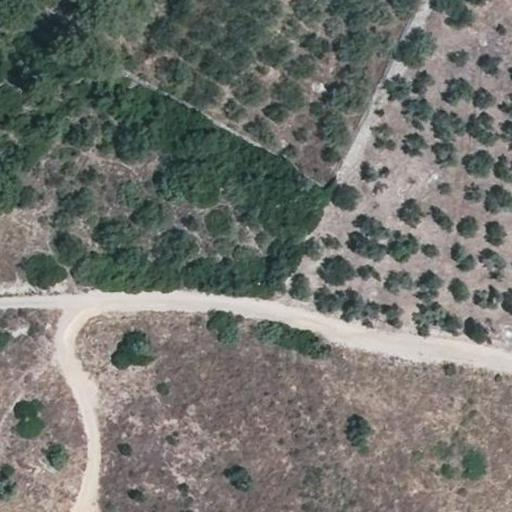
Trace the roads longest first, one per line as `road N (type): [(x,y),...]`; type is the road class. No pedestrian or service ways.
road 1 (track): [(0,305),(277,312),(511,370)]
road 2 (track): [(91,303),(68,327),(93,451),(81,511)]
